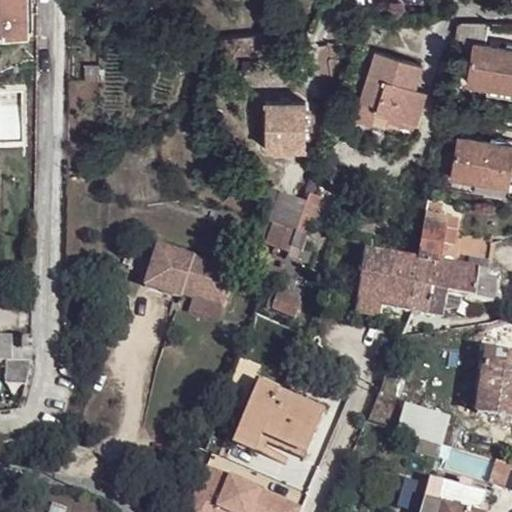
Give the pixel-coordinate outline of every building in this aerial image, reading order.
[(0,0),(0,36),(30,36),(29,0),(0,0)] [(511,89),(511,48),(475,42),(469,82),(511,89)] [(415,121),(418,122),(428,88),(416,84),(408,82),(411,73),(419,76),(423,64),(374,47),(358,97),(361,98),(378,103),(390,107),(388,112),(415,121)] [(239,63),(239,75),(251,76),(252,63),(239,63)] [(82,85),(97,84),(97,68),(82,69),(82,85)] [(408,82),(416,84),(419,76),(411,73),(408,82)] [(378,103),(361,98),(355,117),(371,122),(376,108),(378,103)] [(390,107),(378,103),(376,108),(388,112),(390,107)] [(304,150),(304,104),(264,104),(264,149),(304,150)] [(415,121),(388,112),(387,118),(414,126),(415,121)] [(506,184),(511,153),(511,143),(460,135),(457,152),(453,175),(506,184)] [(453,175),(457,152),(445,150),(441,173),(453,175)] [(279,198),(270,225),(273,226),(295,234),(302,215),(306,206),(279,198)] [(322,202),(310,198),(305,216),(300,234),(309,238),(322,202)] [(429,202),(427,214),(440,215),(442,204),(429,202)] [(440,215),(427,214),(425,226),(445,230),(447,216),(440,215)] [(453,245),(457,218),(447,216),(445,230),(443,243),(453,245)] [(264,224),(255,221),(247,241),(266,248),(273,226),(270,225),(268,225),(264,224)] [(288,254),(295,234),(273,226),(266,248),(273,250),(288,254)] [(445,230),(425,226),(424,231),(421,248),(420,261),(440,264),(443,243),(445,230)] [(309,238),(300,234),(294,249),(304,252),(309,238)] [(221,306),(231,268),(155,244),(154,245),(141,286),(177,298),(177,295),(189,298),(221,306)] [(403,246),(402,246),(400,258),(365,252),(355,314),(381,318),(382,307),(413,312),(420,261),(421,248),(409,247),(403,246)] [(288,254),(273,250),(270,260),(284,263),(288,254)] [(336,273),(346,275),(349,258),(339,257),(336,273)] [(488,270),(489,261),(470,258),(469,267),(480,269),(488,270)] [(276,283),(284,263),(270,260),(268,260),(262,278),(276,283)] [(440,264),(420,261),(413,312),(445,318),(447,295),(476,298),(480,269),(469,267),(440,264)] [(476,298),(494,302),(497,273),(488,272),(488,270),(480,269),(476,298)] [(296,318),(302,304),(277,296),(275,303),(272,310),(296,318)] [(221,306),(189,298),(185,313),(215,322),(221,306)] [(296,318),(272,310),(267,321),(291,329),(296,318)] [(32,337),(9,337),(9,333),(0,333),(0,358),(3,359),(28,359),(28,350),(32,350),(32,337)] [(397,348),(402,336),(395,333),(391,345),(397,348)] [(511,360),(486,356),(477,413),(511,419),(511,360)] [(3,359),(3,382),(22,384),(26,371),(28,359),(3,359)] [(243,409),(259,368),(242,361),(226,402),(243,409)] [(258,386),(238,434),(260,443),(264,435),(308,454),(325,414),(258,386)] [(399,430),(421,437),(444,445),(452,417),(409,403),(399,430)] [(238,434),(234,443),(264,456),(268,445),(305,460),(308,454),(264,435),(260,443),(238,434)] [(451,447),(444,445),(421,437),(417,451),(446,460),(451,447)] [(507,488),(511,471),(511,466),(497,463),(490,484),(507,488)] [(207,468),(188,511),(208,511),(211,507),(223,511),(300,511),(302,508),(207,468)] [(484,511),(489,496),(439,482),(434,503),(433,505),(443,508),(443,507),(460,511),(484,511)] [(423,511),(442,511),(443,508),(433,505),(434,503),(426,502),(423,511)]
